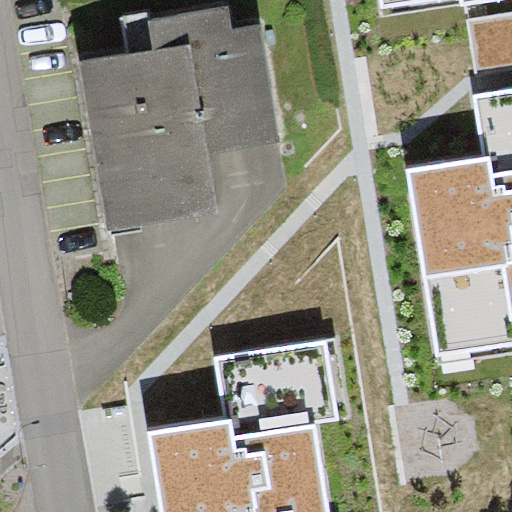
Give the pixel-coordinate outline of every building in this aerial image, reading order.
[(386,0),(388,9),(438,0),(386,0)] [(80,62),(106,228),(212,212),(204,155),(275,144),(255,19),(222,24),(219,3),(142,14),(147,51),(80,62)] [(511,10),(469,19),(479,72),(511,66),(511,10)] [(483,155),(407,170),(444,361),(511,347),(511,86),(471,94),(483,155)] [(225,419),(150,431),(162,511),(333,511),(318,415),(344,411),(332,336),(215,355),(225,419)] [(464,464),(511,456),(511,356),(448,367),(464,464)]
